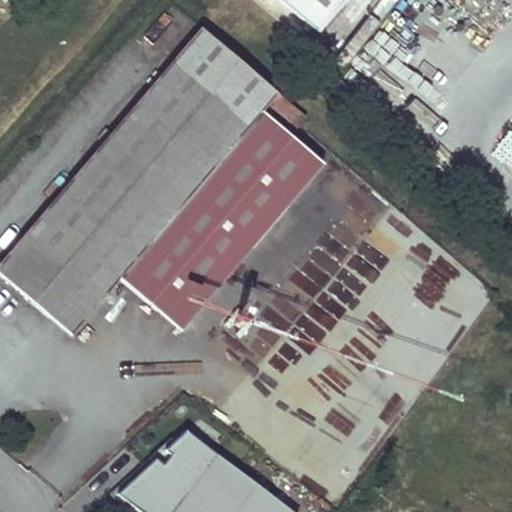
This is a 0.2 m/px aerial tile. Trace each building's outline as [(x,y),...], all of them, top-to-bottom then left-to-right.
[(278,0),(323,37),(353,0),(278,0)] [(278,103),(203,40),(0,279),(0,282),(74,345),(122,288),(263,121),(270,112),(278,103)] [(278,103),(270,112),(297,135),(306,124),(279,102),(278,103)] [(122,288),(156,316),(292,146),(263,121),(122,288)] [(343,272),(364,287),(373,274),(352,259),(343,272)] [(268,361),(297,297),(240,271),(226,302),(210,295),(204,308),(231,320),(208,370),(242,385),(255,355),(268,361)] [(292,511),(191,437),(122,500),(138,511),(292,511)]
